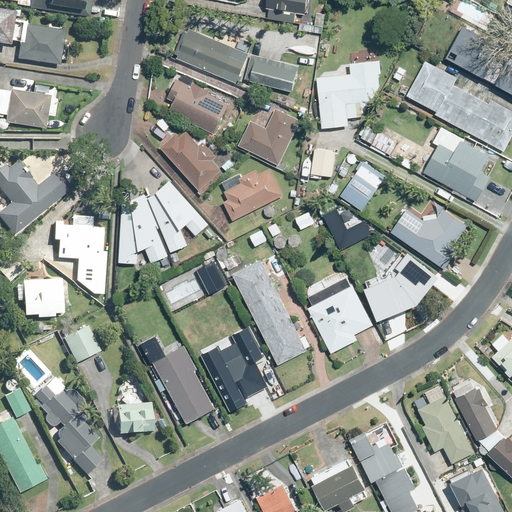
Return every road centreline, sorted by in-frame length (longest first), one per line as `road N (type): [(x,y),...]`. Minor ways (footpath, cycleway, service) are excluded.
road 1 (residential): [(111,511),(438,340),(511,248)]
road 2 (residential): [(104,131),(123,92),(137,0)]
